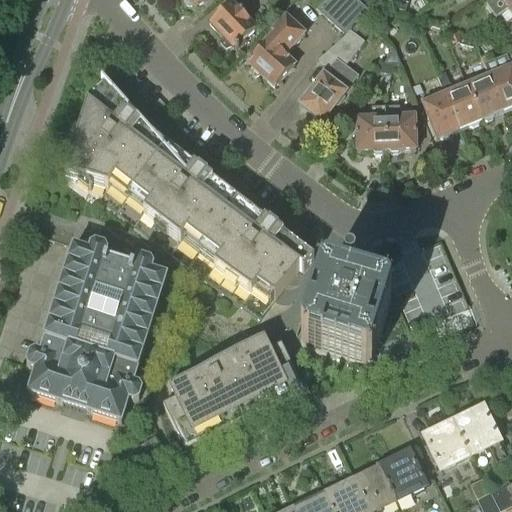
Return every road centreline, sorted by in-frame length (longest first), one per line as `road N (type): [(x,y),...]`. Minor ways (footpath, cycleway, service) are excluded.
road 1 (residential): [(447,206),(400,228),(354,223),(246,145),(98,0)]
road 2 (residential): [(145,511),(507,337)]
road 3 (primary): [(0,144),(52,0)]
road 4 (residential): [(507,337),(447,206)]
